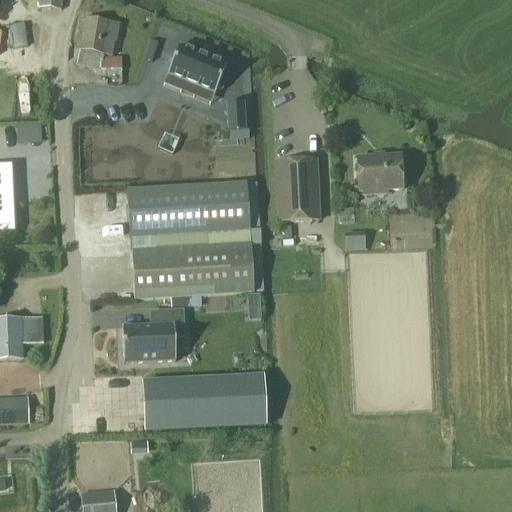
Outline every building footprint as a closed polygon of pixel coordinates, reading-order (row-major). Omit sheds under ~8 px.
[(61,12),(62,0),(39,0),(39,10),(61,12)] [(81,63),(112,71),(123,24),(91,17),(91,20),(86,18),(82,36),(87,37),(81,63)] [(180,48),(179,48),(167,78),(168,78),(213,97),(214,97),(217,90),(222,91),(228,77),(223,75),(227,67),(226,67),(225,67),(180,49),(180,48)] [(243,104),(227,105),(228,133),(245,132),(243,104)] [(16,125),(16,145),(38,146),(39,126),(16,125)] [(0,126),(0,148),(15,148),(14,126),(0,126)] [(154,150),(171,157),(168,165),(193,175),(202,151),(161,134),(154,150)] [(357,160),(358,194),(362,194),(362,197),(387,196),(387,192),(402,192),(400,158),(357,160)] [(319,223),(316,163),(276,165),(279,225),(319,223)] [(0,231),(11,231),(10,204),(6,204),(5,194),(9,193),(8,171),(0,171),(0,231)] [(249,234),(246,186),(126,193),(129,241),(249,234)] [(251,247),(131,255),(134,304),(254,297),(251,247)] [(150,314),(150,329),(124,330),(122,330),(123,366),(124,366),(174,363),(174,364),(175,364),(174,339),(184,339),(182,313),(150,314)] [(0,362),(23,362),(21,321),(0,322),(0,362)] [(249,395),(135,399),(137,436),(255,427),(249,395)] [(27,401),(0,401),(0,427),(28,426),(27,401)] [(115,511),(114,494),(80,497),(81,511),(115,511)]
